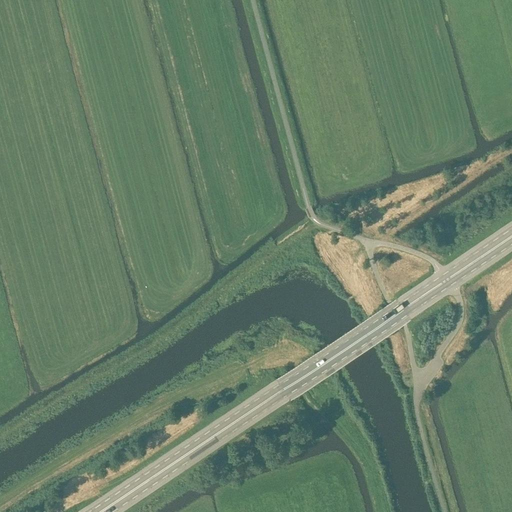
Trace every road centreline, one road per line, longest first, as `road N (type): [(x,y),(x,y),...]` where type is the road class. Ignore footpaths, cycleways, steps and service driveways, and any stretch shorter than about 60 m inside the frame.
road 1 (primary): [(103,511),(511,237)]
road 2 (track): [(0,506),(114,435),(280,351)]
road 3 (track): [(280,351),(299,352),(339,394),(382,511)]
